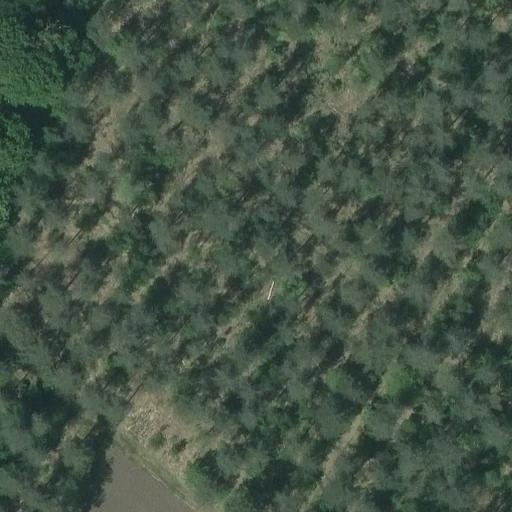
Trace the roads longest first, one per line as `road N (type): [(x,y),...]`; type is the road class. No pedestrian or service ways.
road 1 (track): [(0,91),(45,0),(470,0),(511,41)]
road 2 (track): [(293,511),(511,195)]
road 3 (track): [(205,511),(0,358)]
road 4 (track): [(511,413),(416,329)]
